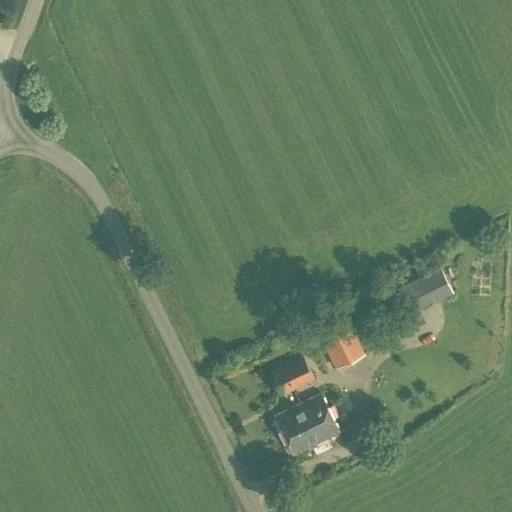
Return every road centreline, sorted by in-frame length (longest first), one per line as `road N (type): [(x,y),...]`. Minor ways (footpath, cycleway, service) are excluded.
road 1 (unclassified): [(260,511),(118,222),(68,160),(0,118)]
road 2 (unclassified): [(0,113),(41,0)]
